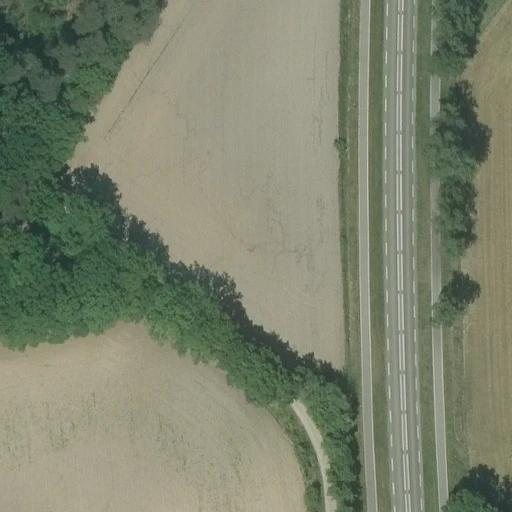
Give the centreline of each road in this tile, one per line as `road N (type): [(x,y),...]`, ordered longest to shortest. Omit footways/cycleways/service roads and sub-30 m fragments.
road 1 (primary): [(412,511),(401,0)]
road 2 (track): [(271,375),(0,157)]
road 3 (unclassified): [(331,511),(320,444),(271,375)]
